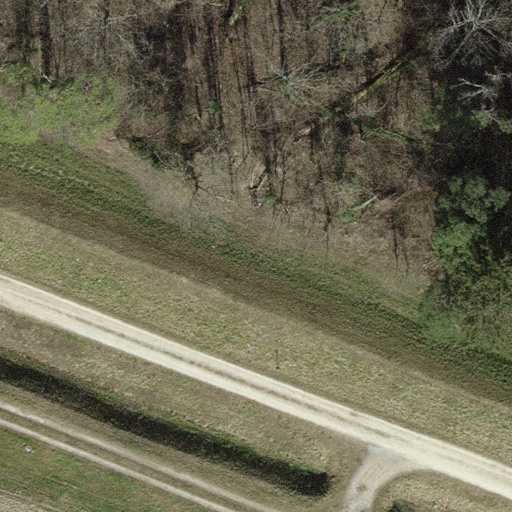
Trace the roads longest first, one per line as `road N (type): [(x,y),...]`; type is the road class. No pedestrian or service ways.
road 1 (track): [(0,287),(511,484)]
road 2 (track): [(0,413),(255,511)]
